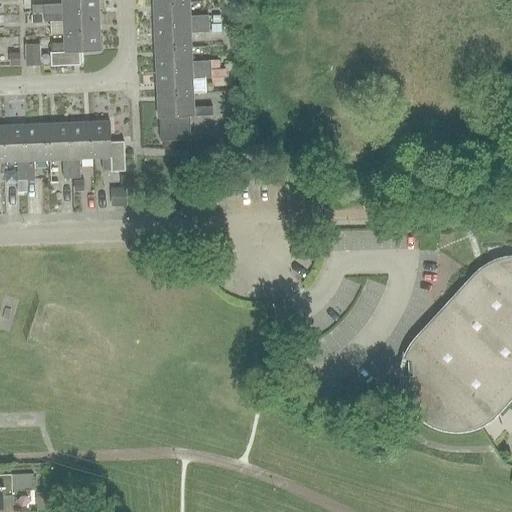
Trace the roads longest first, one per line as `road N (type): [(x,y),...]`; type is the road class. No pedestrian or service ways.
road 1 (residential): [(260,240),(222,228),(0,238)]
road 2 (residential): [(0,86),(109,77),(128,46),(126,0)]
